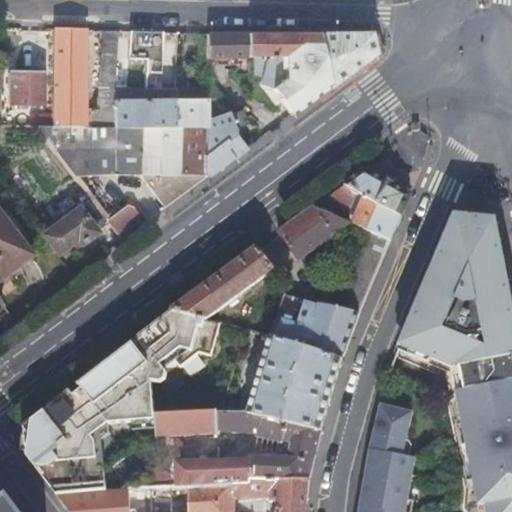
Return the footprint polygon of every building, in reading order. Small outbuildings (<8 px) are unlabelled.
[(87,30),(71,29),(55,29),(53,126),(86,126),(87,30)] [(118,31),(103,31),(101,126),(118,126),(118,98),(118,31)] [(131,59),(138,58),(145,59),(165,58),(166,32),(131,31),(131,59)] [(208,56),(247,55),(285,55),(291,71),(282,76),(286,86),(278,91),(295,120),(373,80),(377,52),(368,31),(209,33),(208,56)] [(9,72),(9,87),(9,101),(43,102),(44,72),(9,72)] [(118,126),(143,126),(144,98),(118,98),(118,126)] [(143,126),(175,126),(176,99),(144,98),(143,126)] [(175,126),(206,126),(206,119),(207,99),(176,99),(175,126)] [(206,119),(206,126),(204,173),(204,174),(205,177),(230,160),(247,150),(234,131),(230,111),(206,119)] [(73,174),(117,173),(118,126),(101,126),(86,126),(53,126),(37,125),(73,174)] [(143,126),(118,126),(117,173),(204,173),(206,126),(175,126),(143,126)] [(358,193),(365,196),(400,215),(402,212),(410,193),(388,181),(365,169),(343,186),(358,193)] [(348,220),(358,193),(343,186),(316,206),(348,220)] [(77,205),(75,202),(73,200),(51,217),(54,220),(41,231),(55,250),(75,235),(79,240),(106,220),(103,214),(89,196),(77,205)] [(354,222),(363,227),(390,238),(392,236),(400,215),(365,196),(354,222)] [(116,205),(103,214),(106,220),(120,238),(133,228),(116,205)] [(300,260),(348,220),(316,206),(277,234),(290,249),(300,260)] [(0,276),(31,253),(0,210),(0,276)] [(492,221),(454,216),(423,292),(401,345),(460,369),(493,362),(492,356),(511,352),(511,351),(511,301),(496,221),(492,221)] [(323,289),(320,300),(359,312),(383,256),(390,238),(363,227),(336,293),(323,289)] [(312,275),(300,260),(290,249),(275,261),(298,287),(312,275)] [(172,314),(189,318),(205,323),(272,272),(255,250),(172,314)] [(275,319),(269,342),(342,362),(342,361),(359,312),(320,300),(310,329),(275,319)] [(208,359),(217,327),(205,323),(189,318),(172,314),(167,317),(65,396),(36,420),(44,428),(153,421),(150,385),(159,387),(164,383),(165,377),(159,369),(170,361),(176,369),(196,355),(208,359)] [(252,337),(269,342),(275,319),(257,315),(252,337)] [(269,342),(249,413),(320,433),(342,362),(269,342)] [(465,393),(511,382),(511,351),(511,352),(492,356),(493,362),(460,369),(465,393)] [(511,511),(511,382),(465,393),(472,421),(469,422),(484,507),(490,506),(491,511),(511,511)] [(412,412),(381,403),(374,426),(365,480),(359,511),(414,511),(413,456),(400,454),(412,412)] [(154,479),(155,490),(252,485),(251,483),(309,481),(309,480),(320,433),(249,413),(155,421),(156,443),(217,438),(217,435),(254,437),(254,438),(289,445),(286,460),(247,461),(247,463),(172,469),(173,477),(154,479)] [(108,428),(155,425),(155,421),(153,421),(44,428),(36,420),(22,430),(21,447),(58,496),(104,493),(103,476),(97,477),(96,464),(87,464),(77,451),(108,428)] [(235,511),(236,510),(235,500),(270,498),(269,500),(278,502),(277,511),(305,511),(307,500),(309,481),(251,483),(252,485),(155,490),(129,492),(129,511),(235,511)] [(0,511),(20,511),(8,496),(0,502),(0,506),(0,507),(0,506),(0,511)] [(277,511),(278,502),(269,500),(270,498),(235,500),(236,510),(235,511),(277,511)]
